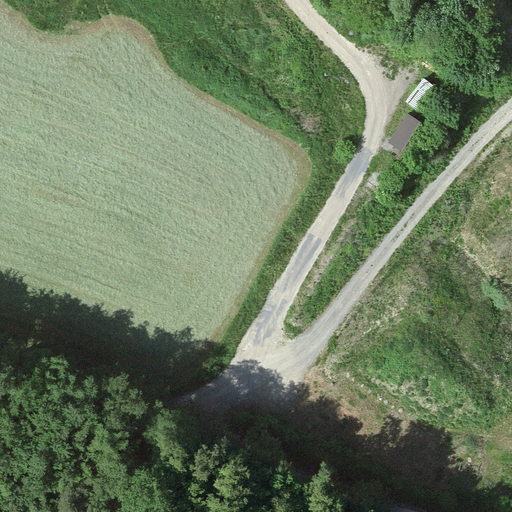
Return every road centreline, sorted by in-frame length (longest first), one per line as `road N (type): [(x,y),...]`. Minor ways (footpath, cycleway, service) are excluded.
road 1 (track): [(224,439),(271,364),(274,314),(376,140),(373,87),(347,45),(297,0)]
road 2 (track): [(0,353),(402,511)]
road 3 (track): [(271,364),(319,338),(466,157),(511,113)]
